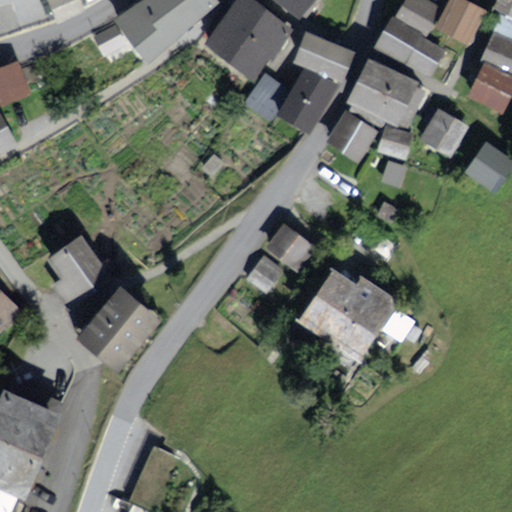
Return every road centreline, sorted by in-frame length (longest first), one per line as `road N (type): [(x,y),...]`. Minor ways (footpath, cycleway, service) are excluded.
road 1 (tertiary): [(379,0),(349,91),(153,364),(91,511)]
road 2 (tertiary): [(0,51),(125,0)]
